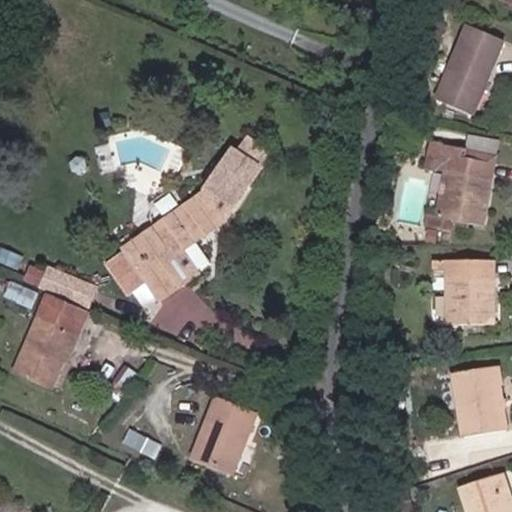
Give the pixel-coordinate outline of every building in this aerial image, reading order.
[(468,109),(481,29),(443,22),(430,102),(468,109)] [(462,150),(442,146),(436,175),(445,176),(440,218),(428,218),(427,231),(451,235),(453,223),(484,229),(491,192),(482,190),(486,164),(462,159),(462,150)] [(486,164),(482,190),(491,192),(497,156),(462,150),(462,159),(486,164)] [(269,167),(243,151),(219,190),(116,267),(140,299),(156,286),(169,304),(202,279),(185,256),(239,216),(269,167)] [(483,262),(445,260),(442,325),(494,327),(496,287),(481,286),(482,277),(483,262)] [(40,285),(93,305),(101,283),(48,263),(40,285)] [(482,277),(481,286),(496,287),(496,278),(482,277)] [(94,311),(53,293),(21,372),(59,388),(86,334),(94,311)] [(511,369),(448,377),(455,440),(501,434),(494,395),(511,393),(511,369)] [(261,411),(220,394),(195,450),(229,467),(243,435),(250,439),(261,411)] [(250,439),(243,435),(229,467),(237,470),(250,439)] [(511,511),(511,503),(502,474),(460,488),(468,511),(511,511)]
